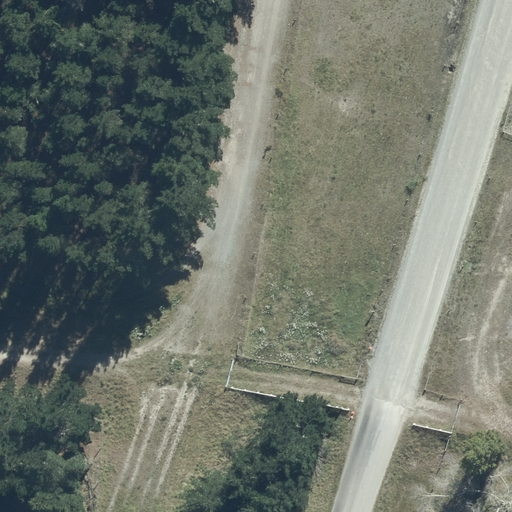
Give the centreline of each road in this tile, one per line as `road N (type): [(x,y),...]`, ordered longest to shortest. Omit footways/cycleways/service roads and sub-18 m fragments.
road 1 (unclassified): [(348,511),(503,0)]
road 2 (track): [(0,343),(230,369),(472,417)]
road 3 (track): [(185,362),(232,188),(262,0)]
road 4 (track): [(511,249),(471,326),(472,417),(511,427)]
